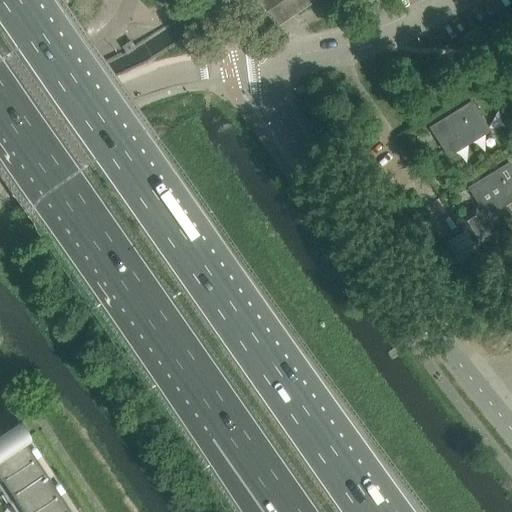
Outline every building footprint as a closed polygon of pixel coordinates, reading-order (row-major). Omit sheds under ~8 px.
[(257,0),(277,27),(316,0),(257,0)] [(123,47),(127,54),(135,49),(131,42),(123,47)] [(441,123),(448,133),(440,139),(449,154),(487,130),(471,104),(447,119),(441,123)] [(511,199),(511,168),(510,165),(486,180),(486,179),(480,183),(486,194),(479,198),(478,199),(488,214),(511,199)] [(477,208),(460,219),(477,246),(494,235),(477,208)] [(3,433),(0,435),(0,455),(25,439),(26,440),(31,437),(31,436),(22,421),(3,433)] [(80,511),(31,437),(26,440),(25,439),(0,455),(0,486),(17,511),(80,511)]
